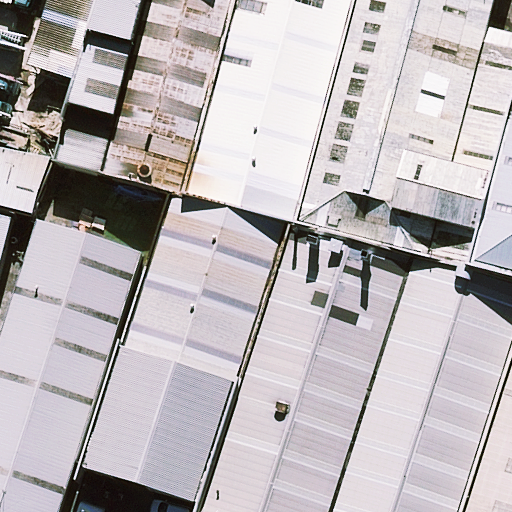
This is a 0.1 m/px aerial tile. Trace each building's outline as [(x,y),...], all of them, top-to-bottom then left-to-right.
[(234,0),(138,0),(109,109),(198,133),(234,0)] [(234,0),(198,133),(195,145),(297,173),(343,0),(234,0)] [(343,0),(297,173),(441,211),(498,0),(343,0)] [(511,92),(466,262),(511,274),(511,92)] [(164,180),(142,246),(71,464),(193,504),(193,503),(286,220),(164,180)] [(28,209),(0,295),(0,511),(55,511),(71,464),(142,246),(28,209)] [(322,511),(406,258),(286,220),(193,503),(193,504),(216,511),(322,511)] [(406,258),(322,511),(454,511),(511,335),(511,281),(409,248),(406,258)] [(511,511),(511,335),(454,511),(511,511)]
